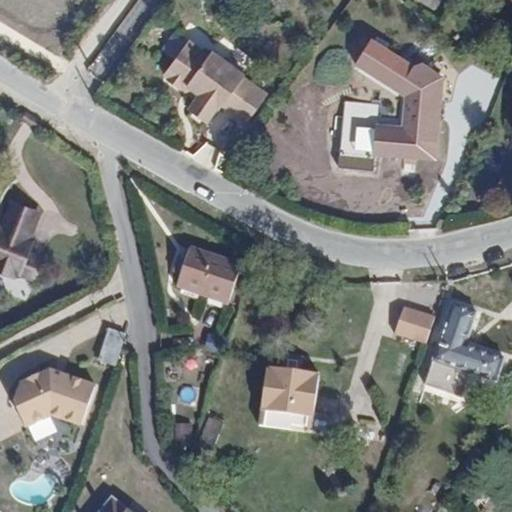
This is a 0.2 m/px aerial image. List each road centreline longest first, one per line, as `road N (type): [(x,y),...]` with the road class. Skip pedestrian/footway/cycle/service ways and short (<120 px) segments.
road 1 (residential): [(511,238),(416,258),(358,255),(271,222),(105,130)]
road 2 (residential): [(105,130),(161,460),(208,511)]
road 3 (unclassified): [(128,0),(55,103)]
